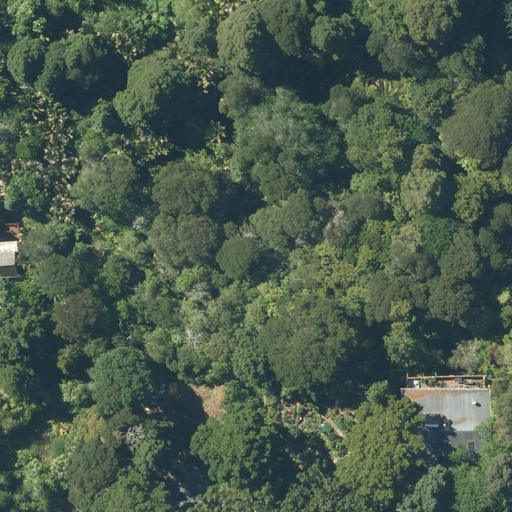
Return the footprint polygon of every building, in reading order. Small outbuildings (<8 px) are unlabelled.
[(0,285),(19,284),(17,260),(0,261),(0,285)] [(489,462),(509,461),(510,383),(419,382),(418,460),(456,460),(456,451),(488,450),(489,462)] [(277,425),(301,429),(305,407),(281,402),(277,425)] [(149,502),(172,511),(202,511),(218,475),(170,455),(149,502)] [(293,497),(294,511),(363,511),(363,494),(293,497)]
